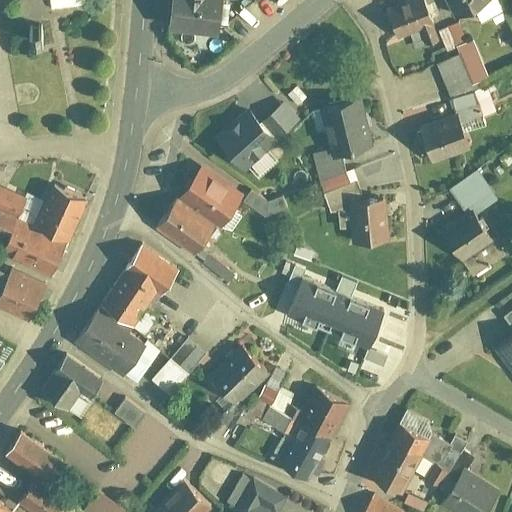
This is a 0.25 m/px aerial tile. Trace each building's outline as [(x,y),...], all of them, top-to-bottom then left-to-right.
[(171,0),(169,23),(221,28),(223,0),(171,0)] [(400,36),(435,21),(425,0),(396,0),(386,5),(400,36)] [(449,0),(459,15),(485,0),(449,0)] [(458,44),(468,41),(460,20),(439,28),(447,48),(458,44)] [(458,44),(473,85),(491,78),(476,38),(468,41),(458,44)] [(459,109),(462,118),(483,111),(473,85),(453,93),(459,109)] [(342,149),(375,140),(362,93),(320,104),(331,145),(333,151),(342,149)] [(262,114),(280,136),(303,116),(285,95),(262,114)] [(245,165),(280,136),(262,114),(251,101),(216,130),(245,165)] [(421,123),(434,158),(472,144),(462,118),(459,109),(421,123)] [(347,168),(342,149),(333,151),(331,145),(313,150),(320,176),(347,168)] [(217,217),(222,221),(245,188),(202,159),(179,192),(217,217)] [(471,205),(477,212),(500,195),(479,166),(455,183),(471,205)] [(350,181),(347,168),(320,176),(324,189),(327,188),(350,181)] [(350,181),(327,188),(333,206),(351,205),(350,197),(364,196),(359,178),(350,181)] [(53,179),(34,223),(65,236),(71,238),(89,194),(53,179)] [(0,207),(17,215),(27,193),(0,181),(0,207)] [(217,217),(179,192),(158,223),(196,248),(217,217)] [(351,205),(354,239),(391,236),(387,194),(364,196),(350,197),(351,205)] [(441,228),(463,257),(493,234),(477,212),(471,205),(441,228)] [(0,225),(11,230),(17,215),(0,207),(0,225)] [(2,248),(51,269),(65,236),(34,223),(17,215),(11,230),(2,248)] [(138,323),(179,265),(144,240),(102,298),(138,323)] [(286,279),(298,284),(303,273),(305,267),(294,262),(286,279)] [(0,289),(0,303),(29,318),(48,279),(13,263),(0,289)] [(287,311),(367,345),(383,307),(350,293),(336,287),(303,273),(298,284),(287,311)] [(341,273),(336,287),(350,293),(355,279),(341,273)] [(138,323),(102,298),(78,333),(127,368),(152,333),(138,323)] [(172,354),(191,369),(207,349),(188,333),(172,354)] [(511,333),(497,344),(511,364),(511,333)] [(242,339),(209,374),(238,401),(271,366),(242,339)] [(386,352),(367,345),(363,355),(382,363),(386,352)] [(89,393),(103,374),(68,349),(41,386),(69,406),(82,388),(89,393)] [(259,395),(271,401),(279,387),(266,380),(259,395)] [(303,417),(334,433),(351,400),(317,383),(305,407),(300,415),(303,417)] [(137,424),(147,410),(126,394),(116,408),(137,424)] [(300,415),(305,407),(292,400),(288,409),(280,423),(293,430),(300,415)] [(264,415),(280,423),(288,409),(271,401),(264,415)] [(313,473),(334,433),(303,417),(283,458),(313,473)] [(371,471),(402,488),(422,451),(431,435),(400,419),(371,471)] [(64,456),(22,426),(6,449),(38,472),(48,479),(64,456)] [(431,435),(422,451),(439,460),(450,440),(433,430),(431,435)] [(450,440),(439,460),(449,466),(451,467),(468,437),(455,430),(450,440)] [(211,454),(198,478),(214,486),(227,463),(211,454)] [(449,466),(439,460),(429,476),(440,482),(449,466)] [(483,511),(500,482),(466,464),(443,505),(456,511),(483,511)] [(48,479),(38,472),(21,497),(41,511),(55,511),(69,494),(48,479)] [(277,511),(288,492),(254,472),(235,505),(247,511),(246,511),(277,511)] [(152,505),(158,511),(201,511),(212,503),(186,475),(152,505)] [(100,486),(85,507),(92,511),(123,511),(128,507),(100,486)] [(408,511),(377,490),(361,511),(408,511)] [(21,511),(0,496),(0,511),(21,511)]
